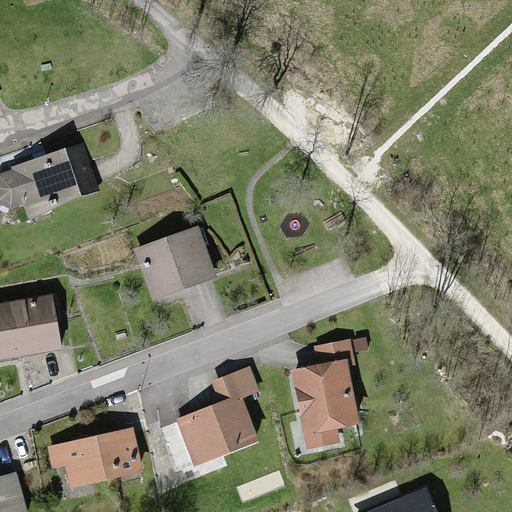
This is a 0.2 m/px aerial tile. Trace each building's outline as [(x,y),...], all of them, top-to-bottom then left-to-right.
[(82,147),(16,168),(1,180),(0,188),(0,192),(9,200),(24,201),(30,213),(96,192),(82,147)] [(200,231),(134,254),(151,303),(217,280),(200,231)] [(54,301),(0,308),(0,362),(61,354),(54,301)] [(347,360),(290,370),(305,449),(340,443),(337,428),(359,424),(347,360)] [(220,403),(176,419),(194,466),(259,442),(242,398),(260,391),(250,366),(212,381),(220,403)] [(130,426),(49,446),(61,494),(143,474),(130,426)] [(0,511),(24,511),(15,475),(0,478),(0,511)] [(433,511),(427,490),(363,511),(433,511)]
